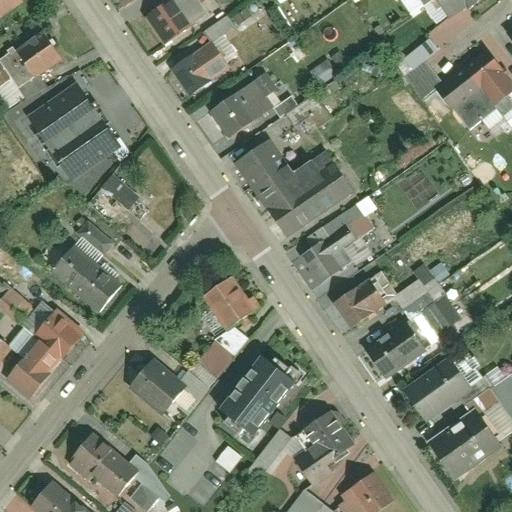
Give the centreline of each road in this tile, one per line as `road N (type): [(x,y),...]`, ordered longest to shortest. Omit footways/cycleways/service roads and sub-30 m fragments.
road 1 (residential): [(245,199),(478,511)]
road 2 (residential): [(0,459),(245,199)]
road 3 (residential): [(93,0),(245,199)]
